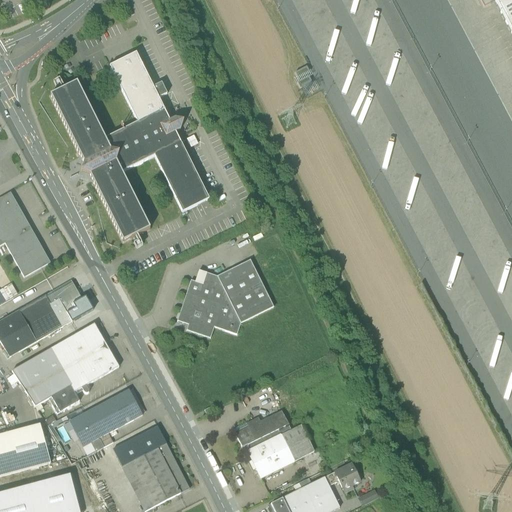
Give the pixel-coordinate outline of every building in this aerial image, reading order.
[(479,0),(484,9),(495,3),(493,0),(479,0)] [(511,0),(493,0),(495,3),(511,35),(511,0)] [(137,124),(105,140),(122,174),(131,170),(154,158),(182,214),(188,212),(192,209),(196,207),(209,201),(175,134),(180,131),(183,122),(174,119),(169,122),(158,100),(153,89),(136,55),(109,68),(137,124)] [(311,83),(309,77),(311,76),(309,73),(306,68),(295,74),(298,79),(296,81),(297,83),(300,89),(311,83)] [(53,104),(80,159),(90,162),(95,173),(92,182),(119,237),(123,244),(130,240),(136,237),(150,231),(122,174),(105,140),(77,84),(64,90),(57,94),(50,97),(53,104)] [(162,85),(153,89),(158,100),(167,95),(162,85)] [(89,176),(92,182),(95,173),(90,162),(80,159),(84,165),(81,173),(89,176)] [(0,247),(5,245),(24,279),(50,264),(11,194),(0,200),(0,247)] [(186,332),(210,340),(214,329),(237,337),(240,325),(273,309),(250,262),(217,278),(206,274),(202,286),(195,283),(191,282),(177,323),(188,326),(186,332)] [(202,286),(206,274),(199,272),(195,283),(202,286)] [(71,282),(54,292),(67,315),(75,310),(73,305),(82,300),(76,292),(79,290),(75,284),(73,285),(71,282)] [(0,290),(0,304),(18,296),(13,284),(0,290)] [(72,324),(67,315),(54,292),(18,313),(36,344),(72,324)] [(0,344),(9,359),(36,344),(18,313),(0,323),(0,344)] [(82,390),(84,394),(85,395),(87,395),(89,394),(89,392),(89,391),(90,390),(88,386),(119,369),(94,326),(12,373),(35,408),(49,401),(71,388),(74,394),(82,390)] [(49,401),(57,416),(79,403),(74,394),(71,388),(49,401)] [(85,431),(92,444),(99,440),(110,434),(143,417),(129,391),(84,415),(91,428),(85,431)] [(233,432),(242,449),(288,426),(282,413),(260,423),(258,419),(233,432)] [(69,423),(83,449),(92,444),(85,431),(91,428),(84,415),(69,423)] [(0,436),(0,478),(50,465),(40,426),(0,436)] [(291,431),(288,426),(242,449),(245,454),(247,453),(291,431)] [(247,453),(260,480),(314,453),(301,427),(291,431),(247,453)] [(113,451),(122,468),(130,464),(158,450),(166,445),(157,428),(113,451)] [(99,440),(104,449),(115,443),(110,434),(99,440)] [(166,445),(158,450),(181,495),(190,490),(166,445)] [(153,509),(181,495),(158,450),(130,464),(153,509)] [(147,511),(153,509),(130,464),(122,468),(144,511),(147,511)] [(338,482),(344,495),(353,490),(352,488),(360,483),(351,465),(334,474),(338,482)] [(324,479),(329,488),(336,484),(335,483),(338,482),(334,474),(324,479)] [(79,511),(70,476),(0,494),(0,511),(79,511)] [(304,489),(314,511),(334,511),(339,509),(329,488),(324,479),(304,489)] [(287,511),(314,511),(304,489),(282,500),(287,511)] [(287,511),(282,500),(271,506),(271,507),(268,509),(268,510),(268,511),(287,511)]
